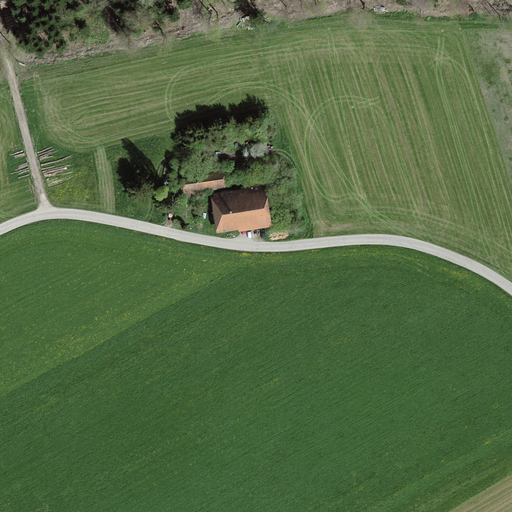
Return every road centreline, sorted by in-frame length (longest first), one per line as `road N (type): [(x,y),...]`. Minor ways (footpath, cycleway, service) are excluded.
road 1 (unclassified): [(511,291),(415,244),(256,245),(71,213),(46,213),(0,231)]
road 2 (track): [(511,21),(306,21),(0,79)]
road 3 (track): [(0,34),(46,213)]
